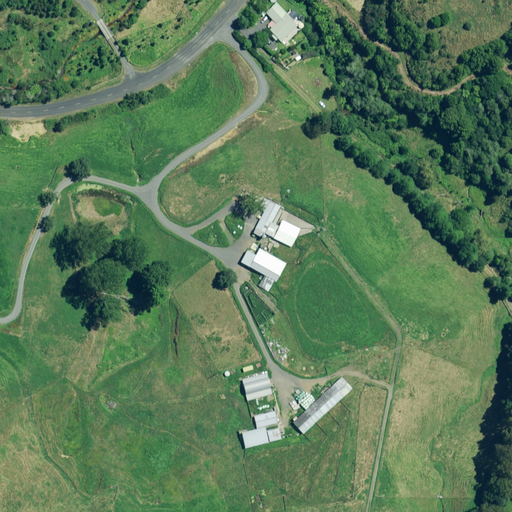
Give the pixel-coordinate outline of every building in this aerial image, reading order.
[(298,25),(276,2),(266,12),(276,23),(270,29),(273,33),(271,35),(276,40),(278,38),(281,41),(298,25)] [(302,39),(299,34),(294,37),(298,42),(302,39)] [(271,223),(280,206),(269,201),(253,232),(263,238),(265,233),(270,236),(272,236),(273,237),(273,238),(291,246),(300,228),(282,220),(279,226),(271,223)] [(274,280),(276,281),(286,263),(259,248),(256,255),(247,250),(241,262),(265,275),(263,279),(259,286),(268,291),(272,284),(274,280)] [(272,394),(267,373),(242,380),(247,401),(272,394)] [(352,389),(342,377),(293,422),(304,433),(352,389)] [(278,423),(275,411),(254,416),(257,428),(278,423)] [(267,431),(266,427),(247,432),(247,430),(239,431),(241,439),(244,439),(246,448),(269,442),(267,431)] [(279,428),(267,431),(269,442),(282,439),(279,428)]
